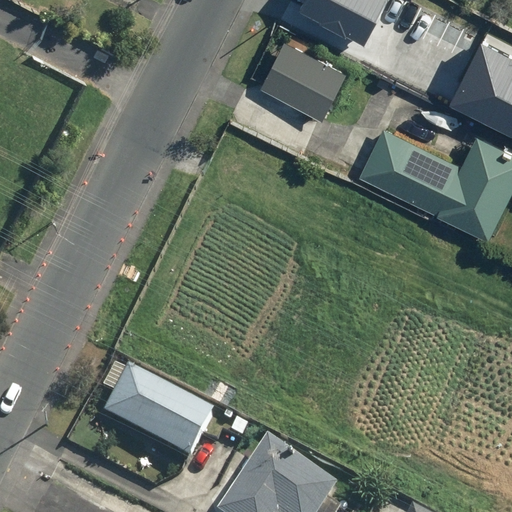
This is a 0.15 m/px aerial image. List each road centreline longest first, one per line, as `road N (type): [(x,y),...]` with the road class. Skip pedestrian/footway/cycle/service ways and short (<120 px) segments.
road 1 (secondary): [(211,0),(0,422)]
road 2 (track): [(0,19),(162,97)]
